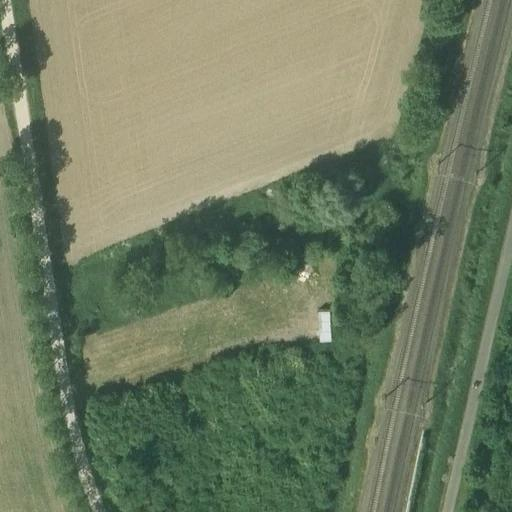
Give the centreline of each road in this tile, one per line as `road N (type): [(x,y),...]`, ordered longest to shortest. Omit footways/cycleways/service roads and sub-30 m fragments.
road 1 (unclassified): [(103,511),(82,467),(54,347),(5,0)]
road 2 (unclassified): [(445,511),(511,233)]
